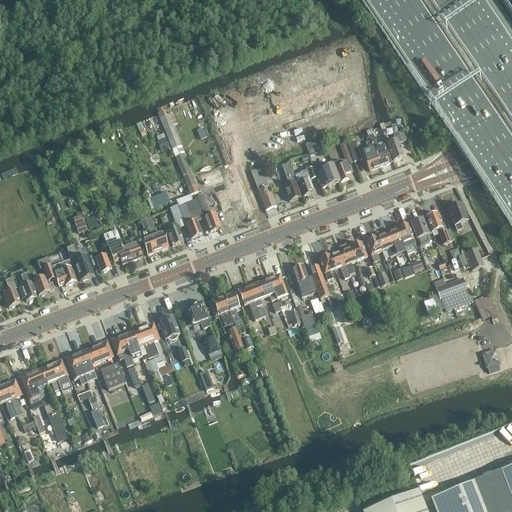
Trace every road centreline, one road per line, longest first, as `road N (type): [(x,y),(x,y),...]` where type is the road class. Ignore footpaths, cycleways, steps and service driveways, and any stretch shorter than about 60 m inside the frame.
road 1 (tertiary): [(0,339),(421,179)]
road 2 (motorway): [(403,0),(511,162)]
